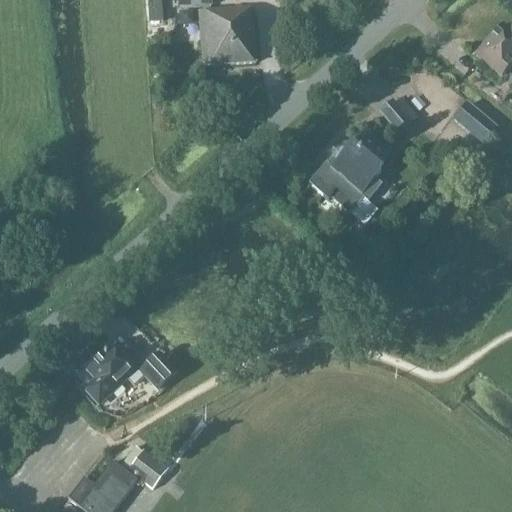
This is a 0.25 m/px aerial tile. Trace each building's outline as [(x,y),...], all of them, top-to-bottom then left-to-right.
[(211,0),(191,0),(191,9),(212,8),(211,0)] [(199,14),(204,69),(256,65),(254,24),(251,25),(249,10),(199,14)] [(502,28),(476,59),(501,80),(511,66),(511,28),(508,33),(502,28)] [(411,125),(393,104),(381,114),(399,135),(411,125)] [(494,129),(467,106),(455,121),(483,143),(494,129)] [(327,166),(309,187),(329,203),(331,200),(350,216),(363,201),(368,205),(382,188),(375,181),(381,174),(377,171),(391,156),(366,136),(353,151),(351,149),(333,171),(327,166)] [(116,345),(87,371),(97,382),(86,392),(99,406),(128,380),(134,387),(145,377),(158,392),(176,376),(159,357),(141,373),(116,345)] [(163,468),(161,467),(144,453),(128,473),(148,489),(163,468)] [(116,511),(138,484),(112,465),(94,489),(84,481),(68,502),(81,511),(116,511)]
